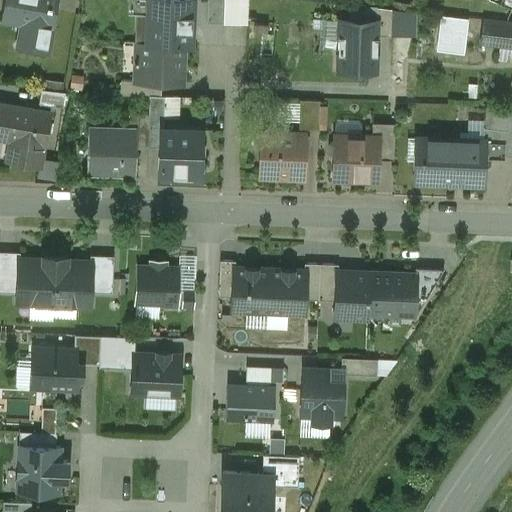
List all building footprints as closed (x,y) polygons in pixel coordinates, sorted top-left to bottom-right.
[(56,0),(5,0),(2,19),(30,24),(26,49),(47,52),(51,28),(52,28),(56,0)] [(192,0),(141,0),(139,43),(182,45),(190,45),(192,0)] [(223,0),(207,0),(207,24),(223,25),(223,0)] [(224,0),(224,23),(250,24),(250,0),(224,0)] [(391,10),(376,8),(376,21),(377,21),(377,37),(391,37),(391,10)] [(376,21),(338,20),(337,70),(376,71),(377,37),(377,21),(376,21)] [(511,24),(484,21),(481,45),(511,48),(511,24)] [(449,24),(448,42),(467,43),(467,24),(449,24)] [(139,43),(134,43),(132,82),(140,82),(140,83),(161,85),(180,85),(182,45),(139,43)] [(132,82),(120,81),(120,96),(149,97),(161,97),(161,85),(140,83),(140,82),(132,82)] [(65,93),(40,90),(38,104),(62,108),(65,93)] [(161,97),(149,97),(149,115),(148,148),(160,148),(160,129),(162,129),(164,97),(161,97)] [(164,116),(180,116),(180,97),(165,97),(164,116)] [(319,101),(299,101),(298,130),(318,131),(319,101)] [(49,114),(0,105),(0,137),(11,140),(7,161),(38,167),(42,145),(44,146),(49,114)] [(509,111),(486,108),(483,129),(507,132),(509,116),(508,116),(509,111)] [(507,132),(483,129),(483,141),(485,141),(484,159),(511,160),(511,111),(509,111),(508,116),(509,116),(507,132)] [(149,115),(129,114),(128,131),(136,131),(136,148),(148,148),(149,115)] [(395,125),(372,124),(371,138),(378,139),(377,160),(393,161),(395,125)] [(162,129),(160,129),(160,148),(159,173),(199,174),(201,130),(162,129)] [(128,131),(90,130),(89,150),(93,150),(93,170),(133,171),(134,151),(136,152),(136,148),(136,131),(128,131)] [(304,135),(261,133),(260,176),(303,178),(304,135)] [(371,138),(334,137),(334,141),(330,145),(330,154),(333,159),(333,179),(377,180),(377,160),(378,139),(371,138)] [(483,141),(421,139),(419,183),(483,185),(484,159),(485,141),(483,141)] [(20,252),(0,251),(0,292),(17,293),(18,259),(20,259),(20,252)] [(90,255),(90,262),(92,262),(90,292),(112,293),(114,256),(90,255)] [(53,304),(55,257),(44,256),(44,261),(20,259),(18,259),(17,293),(17,302),(53,304)] [(66,257),(55,257),(53,304),(90,305),(90,292),(92,262),(90,262),(66,261),(66,257)] [(235,262),(220,261),(218,297),(232,297),(233,268),(235,268),(235,262)] [(319,264),(304,264),(304,271),(305,271),(304,300),(318,300),(319,264)] [(336,272),(338,272),(338,265),(319,264),(318,300),(335,301),(336,272)] [(151,267),(137,266),(135,302),(160,303),(160,307),(177,308),(178,268),(165,268),(151,267)] [(235,268),(233,268),(232,297),(231,310),(267,312),(269,270),(235,268)] [(425,301),(443,269),(417,268),(416,275),(415,300),(425,301)] [(304,271),(269,270),(267,312),(303,313),(304,300),(305,271),(304,271)] [(368,312),(370,273),(338,272),(336,272),(335,301),(334,317),(368,319),(368,312)] [(416,275),(370,273),(368,312),(414,314),(415,300),(416,275)] [(32,315),(78,317),(78,307),(32,305),(32,315)] [(100,336),(74,335),(74,349),(75,349),(75,362),(81,363),(81,364),(99,365),(99,362),(100,336)] [(135,338),(100,336),(99,362),(111,362),(111,369),(132,369),(133,355),(134,355),(135,338)] [(74,349),(33,347),(31,387),(75,389),(76,379),(80,375),(81,364),(81,363),(75,362),(75,349),(74,349)] [(134,355),(133,355),(132,369),(131,393),(178,395),(179,357),(168,356),(168,353),(157,353),(157,356),(134,355)] [(378,360),(342,358),(341,374),(377,375),(378,360)] [(246,366),(246,384),(270,385),(270,366),(246,366)] [(317,369),(302,368),(301,414),(312,415),(312,421),(330,421),(330,415),(341,416),(342,379),(316,378),(317,369)] [(246,384),(227,383),(225,419),(273,421),(275,385),(270,385),(246,384)] [(43,430),(56,430),(56,406),(43,406),(43,430)] [(58,435),(21,434),(20,448),(21,448),(58,449),(58,435)] [(58,449),(21,448),(20,492),(61,493),(61,480),(68,480),(69,463),(61,462),(62,449),(58,449)] [(263,455),(262,473),(272,474),(272,485),(298,486),(299,456),(263,455)] [(262,473),(223,472),(220,511),(270,511),(272,485),(272,474),(262,473)]
